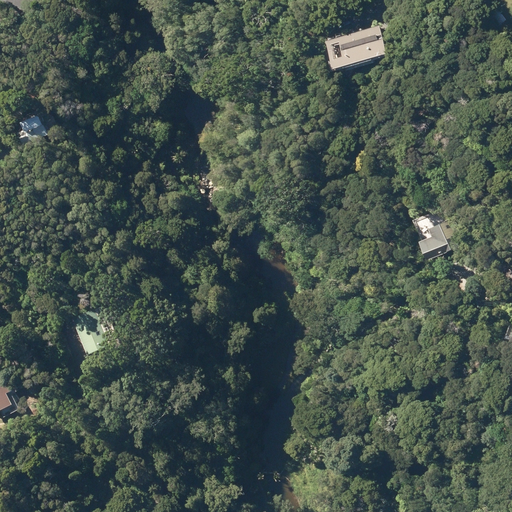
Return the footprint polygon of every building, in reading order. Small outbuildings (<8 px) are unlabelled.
[(6,0),(40,14),(46,0),(6,0)] [(340,51),(340,52),(343,62),(345,61),(348,70),(400,54),(391,25),(337,42),(340,51)] [(55,126),(58,125),(55,115),(33,123),(36,133),(29,136),(32,144),(58,135),(55,126)] [(438,229),(442,237),(431,242),(439,259),(465,246),(453,221),(438,229)] [(117,304),(79,319),(93,355),(131,341),(117,304)] [(9,373),(0,378),(0,415),(20,404),(14,394),(19,391),(9,373)]
